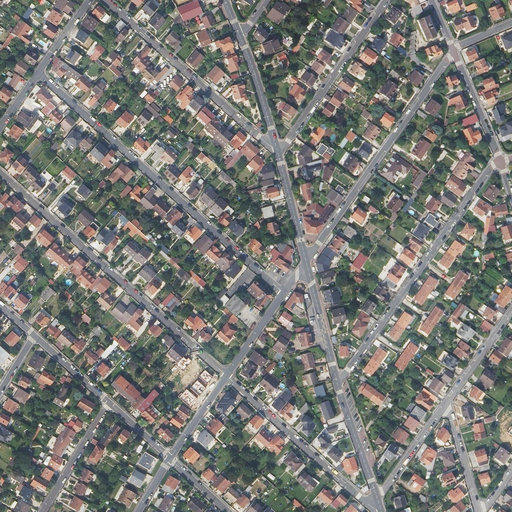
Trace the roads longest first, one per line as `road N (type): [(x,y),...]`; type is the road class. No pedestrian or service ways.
road 1 (residential): [(38,72),(283,292)]
road 2 (unclassified): [(226,375),(0,172)]
road 3 (unclassified): [(336,378),(500,160)]
road 4 (unclassified): [(306,261),(453,49)]
road 5 (unclassified): [(105,0),(276,148)]
road 6 (unclassified): [(381,510),(226,375)]
road 7 (residential): [(276,148),(385,0)]
road 8 (unclassified): [(41,511),(108,403)]
road 9 (secondary): [(276,148),(238,32)]
road 10 (secondary): [(375,493),(336,378)]
road 11 (secondary): [(336,378),(306,261)]
road 12 (residential): [(500,160),(453,49)]
